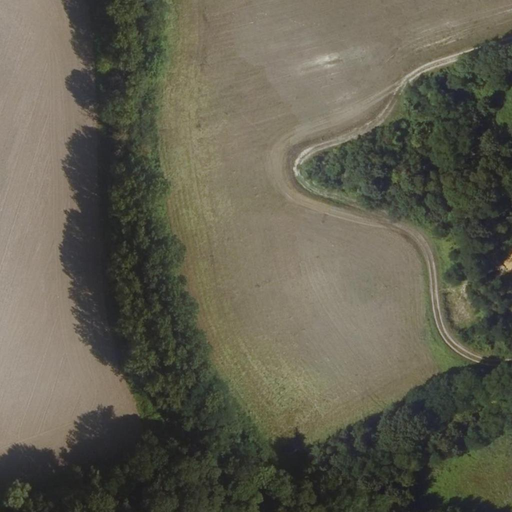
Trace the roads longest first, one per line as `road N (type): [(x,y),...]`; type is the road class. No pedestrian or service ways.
road 1 (track): [(511,39),(411,76),(381,120),(302,152),(296,162),(305,187),(427,241),(446,340),(470,357),(511,359)]
road 2 (track): [(127,0),(178,315),(232,425),(313,511)]
